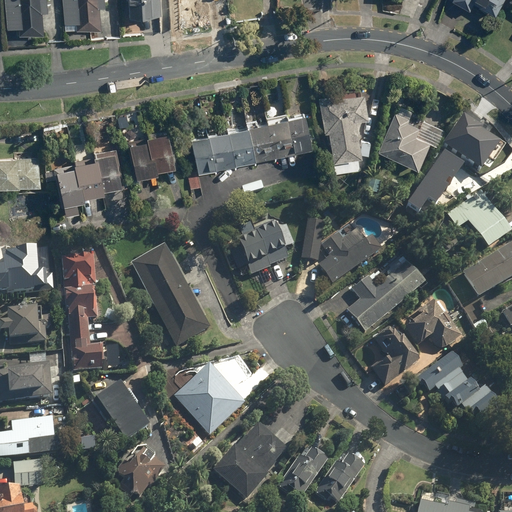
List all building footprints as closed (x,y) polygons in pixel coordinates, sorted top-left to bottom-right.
[(7,0),(8,26),(20,26),(20,32),(45,31),(44,7),(50,7),(49,0),(7,0)] [(108,2),(107,0),(64,0),(66,27),(102,25),(101,3),(108,2)] [(162,0),(130,0),(131,12),(163,12),(162,0)] [(467,0),(478,5),(480,0),(502,12),(508,0),(467,0)] [(367,88),(321,95),(326,129),(331,128),(335,157),(363,153),(358,116),(371,114),(367,88)] [(412,115),(396,109),(381,150),(421,165),(430,138),(421,135),(425,125),(410,119),(412,115)] [(310,112),(194,134),(200,166),(316,144),(310,112)] [(150,133),(132,138),(140,171),(163,165),(162,162),(179,158),(172,126),(150,132),(150,133)] [(488,169),(460,143),(428,178),(456,204),(466,193),(460,187),(468,178),(474,183),(488,169)] [(125,181),(117,145),(98,150),(99,156),(60,165),(68,198),(90,193),(89,189),(125,181)] [(37,154),(0,156),(0,187),(40,184),(37,154)] [(471,222),(493,250),(511,234),(511,229),(482,191),(450,216),(460,230),(471,222)] [(325,221),(309,218),(303,260),(319,262),(325,221)] [(280,232),(276,224),(241,241),(243,246),(229,253),(238,270),(248,265),(254,279),(275,268),(269,256),(295,244),(287,228),(280,232)] [(338,232),(322,244),(331,255),(317,266),(334,288),(381,251),(370,238),(367,240),(358,229),(344,240),(338,232)] [(511,241),(463,273),(480,299),(511,277),(511,241)] [(0,260),(0,288),(4,288),(4,293),(53,291),(52,275),(43,275),(43,269),(38,270),(37,244),(18,245),(18,249),(4,250),(4,261),(0,260)] [(170,246),(134,264),(179,350),(214,332),(170,246)] [(94,255),(65,257),(72,366),(106,364),(105,345),(91,346),(89,318),(97,318),(94,255)] [(369,276),(352,289),(360,299),(347,311),(365,333),(427,283),(409,260),(377,286),(369,276)] [(449,310),(438,296),(416,312),(420,318),(405,330),(417,346),(428,337),(441,355),(464,337),(445,313),(449,310)] [(511,302),(500,310),(511,328),(511,327),(511,302)] [(51,328),(51,316),(41,317),(41,311),(8,311),(8,322),(1,322),(1,308),(0,307),(0,332),(2,332),(2,339),(48,339),(48,328),(51,328)] [(398,338),(390,328),(373,341),(386,358),(371,370),(386,388),(421,359),(401,336),(398,338)] [(482,420),(501,405),(485,386),(479,391),(461,370),(464,366),(453,353),(418,382),(429,394),(436,388),(456,411),(461,407),(469,416),(475,411),(482,420)] [(0,403),(54,400),(52,368),(47,368),(46,355),(31,355),(32,367),(0,369),(0,403)] [(249,405),(212,364),(175,398),(212,438),(249,405)] [(151,426),(122,383),(97,401),(126,443),(151,426)] [(55,421),(14,424),(15,435),(0,435),(0,458),(57,454),(55,421)] [(267,476),(289,455),(261,426),(216,470),(247,501),(270,479),(267,476)] [(169,468),(145,446),(116,480),(139,501),(169,468)] [(329,464),(311,449),(280,487),(298,502),(329,464)] [(365,471),(347,456),(316,494),(335,509),(365,471)] [(43,464),(14,466),(16,489),(45,487),(43,464)] [(23,491),(0,493),(0,511),(39,511),(39,506),(24,507),(23,491)]
